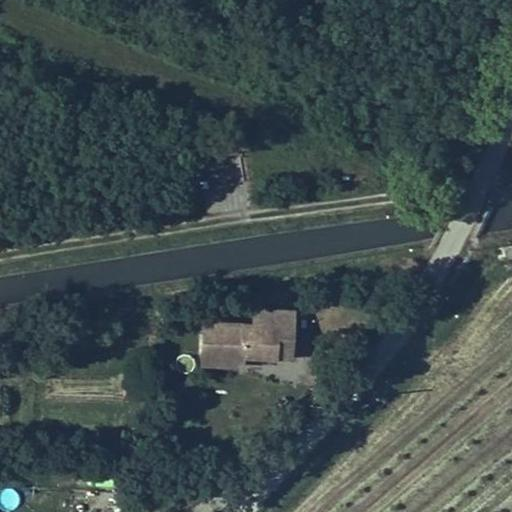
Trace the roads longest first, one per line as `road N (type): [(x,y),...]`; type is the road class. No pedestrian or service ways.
road 1 (track): [(0,256),(392,199),(482,169)]
road 2 (residential): [(511,112),(408,315),(243,511)]
